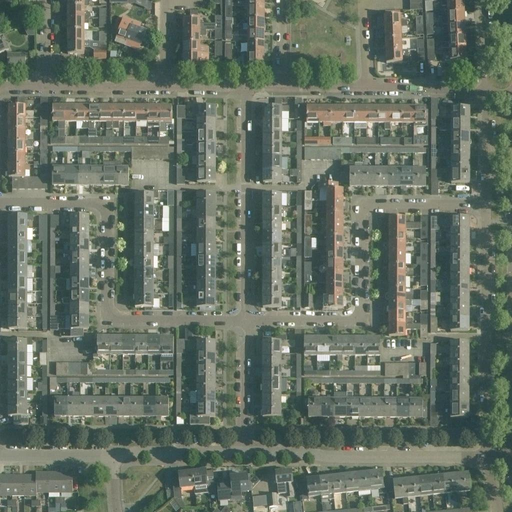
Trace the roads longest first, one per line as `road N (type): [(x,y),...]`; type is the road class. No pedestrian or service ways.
road 1 (residential): [(245,320),(110,317),(102,207),(0,203)]
road 2 (residential): [(245,320),(359,317),(364,208),(485,204)]
road 3 (residential): [(485,457),(485,204)]
road 4 (residential): [(485,457),(245,453)]
road 5 (residential): [(245,320),(245,87)]
road 6 (residential): [(245,453),(245,320)]
road 7 (residential): [(245,453),(115,457)]
road 8 (residential): [(164,87),(43,86)]
